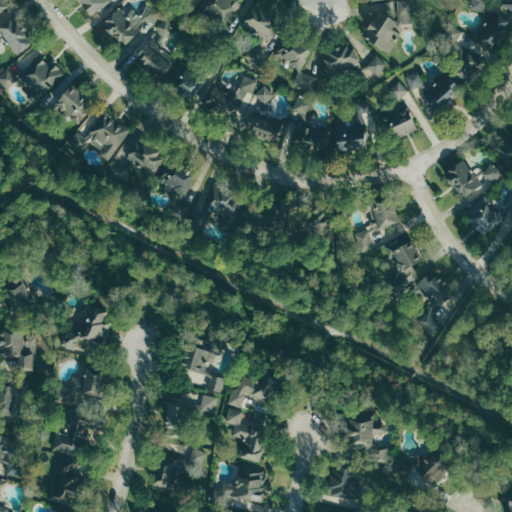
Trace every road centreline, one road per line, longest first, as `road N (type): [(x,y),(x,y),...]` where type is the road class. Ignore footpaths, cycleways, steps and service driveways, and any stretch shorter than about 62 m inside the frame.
road 1 (tertiary): [(418,166),(330,182),(220,153),(102,64),(48,0)]
road 2 (residential): [(111,511),(143,347)]
road 3 (tertiary): [(511,298),(451,245),(418,166)]
road 4 (residential): [(418,166),(451,145),(511,76)]
